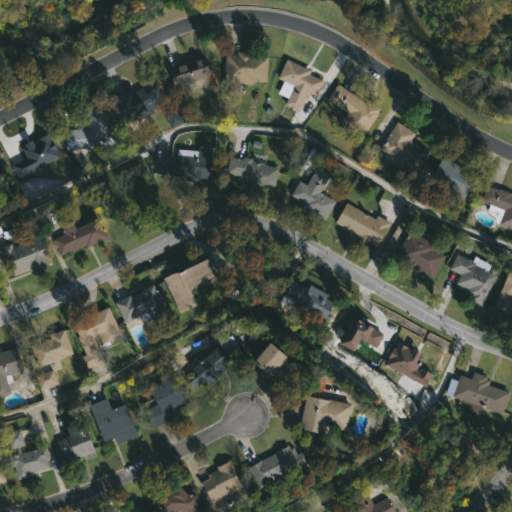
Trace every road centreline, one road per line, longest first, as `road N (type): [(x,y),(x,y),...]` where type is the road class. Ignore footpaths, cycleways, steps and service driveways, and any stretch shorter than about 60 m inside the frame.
road 1 (residential): [(511,149),(451,120),(317,34),(280,22),(194,24),(0,121)]
road 2 (residential): [(511,351),(363,282),(311,247),(231,227),(0,323)]
road 3 (residential): [(245,418),(148,467),(25,511)]
